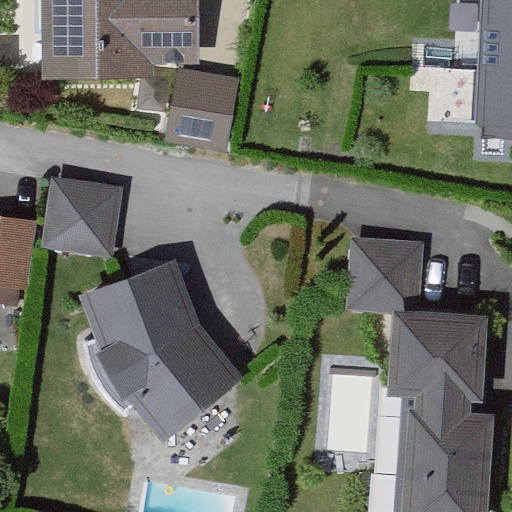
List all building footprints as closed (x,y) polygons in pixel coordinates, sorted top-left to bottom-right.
[(41,0),(44,76),(152,73),(152,43),(206,41),(204,0),(41,0)] [(511,0),(489,0),(485,120),(511,120),(511,0)] [(174,67),(161,132),(223,145),(236,79),(174,67)] [(45,176),(41,248),(112,252),(117,181),(45,176)] [(34,196),(0,191),(0,273),(24,276),(34,196)] [(346,236),(343,299),(419,302),(422,239),(346,236)] [(172,274),(91,304),(121,371),(165,434),(234,377),(194,330),(172,274)] [(480,323),(402,318),(398,389),(417,391),(409,511),(479,511),(485,420),(465,419),(466,395),(475,395),(480,323)]
